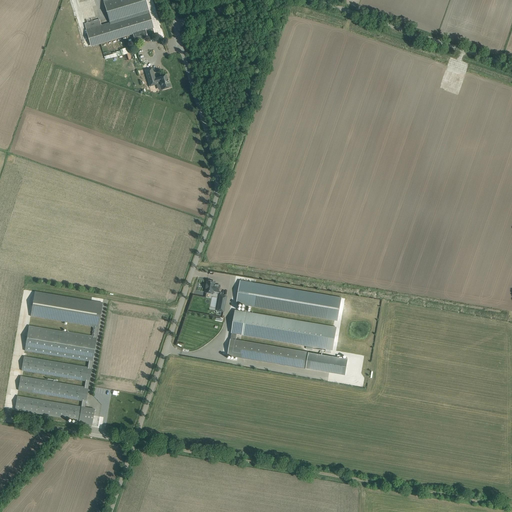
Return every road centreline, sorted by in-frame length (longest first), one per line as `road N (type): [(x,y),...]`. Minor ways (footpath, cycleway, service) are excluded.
road 1 (track): [(511,505),(0,419)]
road 2 (unclassified): [(110,511),(213,195),(212,148),(174,24)]
road 3 (unclassified): [(511,65),(313,0)]
